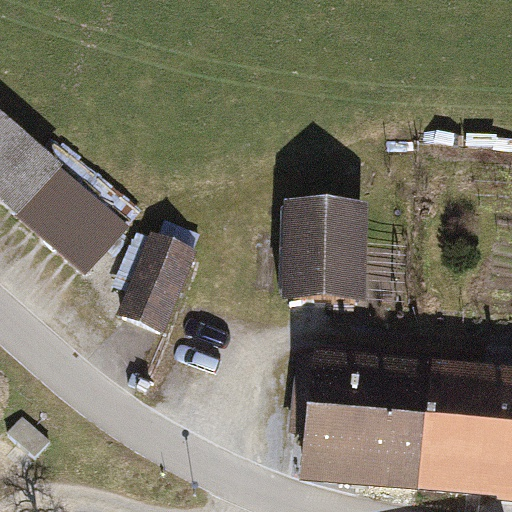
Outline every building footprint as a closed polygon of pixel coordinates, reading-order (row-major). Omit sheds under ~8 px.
[(0,117),(0,212),(21,229),(68,173),(0,117)] [(68,173),(21,229),(88,284),(134,228),(68,173)] [(369,215),(283,214),(282,310),(368,311),(369,215)] [(154,238),(117,322),(163,342),(199,258),(154,238)] [(312,407),(310,423),(429,438),(437,374),(318,359),(312,407)] [(492,510),(511,511),(511,382),(437,374),(429,438),(421,501),(492,510)] [(421,501),(429,438),(310,423),(302,486),(359,493),(421,501)]
